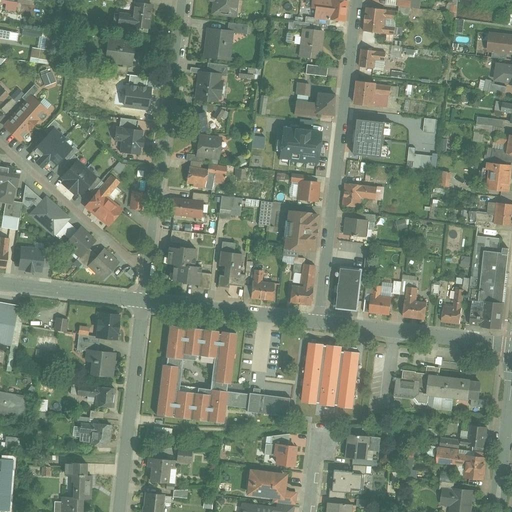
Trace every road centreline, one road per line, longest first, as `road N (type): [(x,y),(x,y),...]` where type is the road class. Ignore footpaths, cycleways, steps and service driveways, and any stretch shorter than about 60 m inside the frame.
road 1 (residential): [(356,0),(317,321)]
road 2 (residential): [(181,0),(146,265)]
road 3 (residential): [(141,300),(118,511)]
road 4 (residential): [(317,321),(511,345)]
road 5 (residential): [(146,265),(128,258),(0,143)]
road 6 (residential): [(141,300),(317,321)]
road 7 (residential): [(0,283),(141,300)]
road 8 (tertiary): [(511,386),(495,511)]
